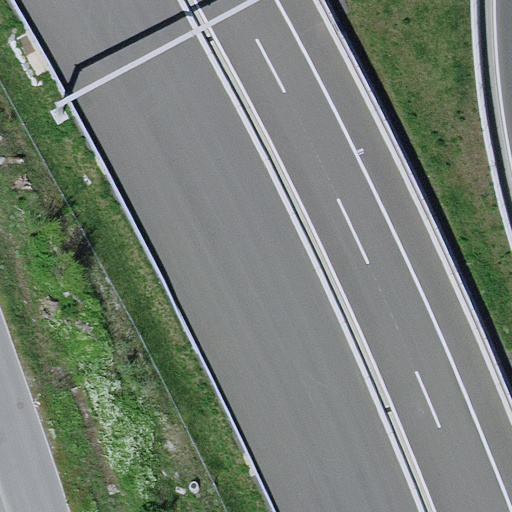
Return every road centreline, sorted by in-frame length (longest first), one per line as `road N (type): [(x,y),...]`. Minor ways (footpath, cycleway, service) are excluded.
road 1 (motorway): [(111,0),(223,193),(370,511)]
road 2 (motorway): [(471,511),(355,233),(237,0)]
